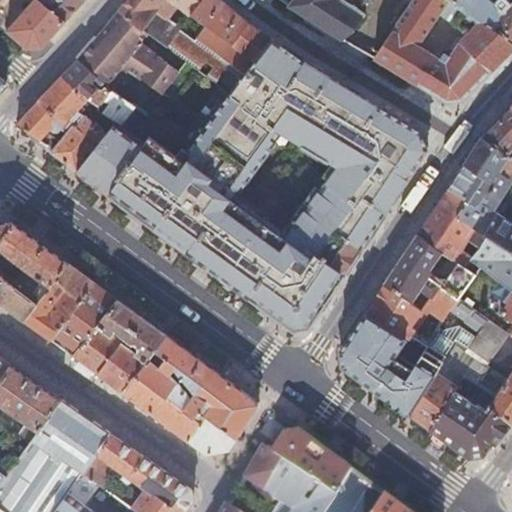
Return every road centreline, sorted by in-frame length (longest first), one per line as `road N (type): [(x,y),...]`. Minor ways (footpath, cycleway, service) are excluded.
road 1 (tertiary): [(2,165),(293,382)]
road 2 (residential): [(201,511),(221,482),(0,326)]
road 3 (residential): [(293,382),(457,138)]
road 4 (residential): [(248,0),(457,138)]
road 5 (tertiary): [(293,382),(466,511)]
road 6 (residential): [(108,0),(0,119)]
